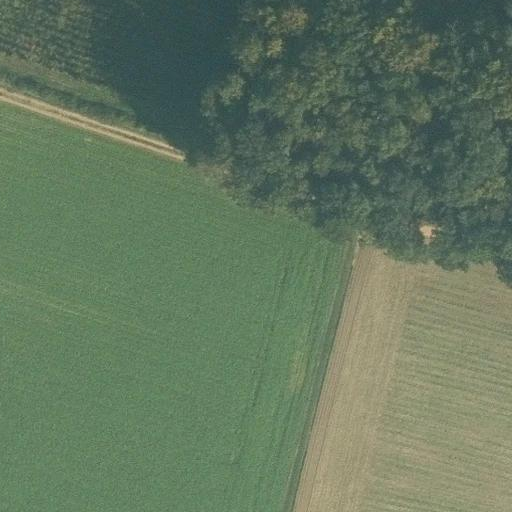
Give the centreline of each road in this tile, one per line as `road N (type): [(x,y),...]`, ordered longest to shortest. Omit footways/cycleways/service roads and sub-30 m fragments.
road 1 (track): [(0,94),(359,214),(511,250)]
road 2 (track): [(287,511),(359,214)]
